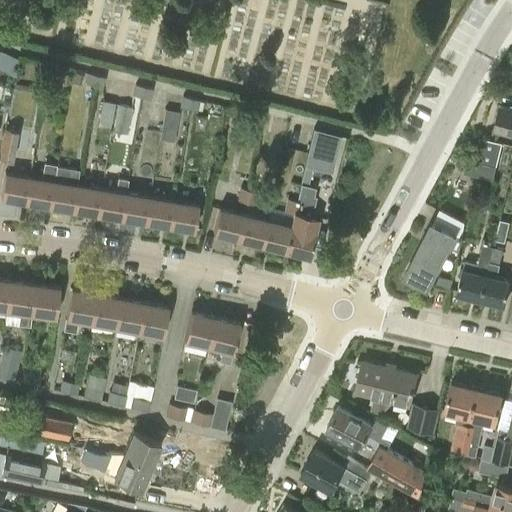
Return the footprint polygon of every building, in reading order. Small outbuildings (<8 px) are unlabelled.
[(41,61),(39,71),(47,73),(50,62),(41,60),(41,61)] [(50,62),(47,73),(56,76),(59,65),(50,62)] [(88,71),(85,82),(93,84),(96,73),(88,71)] [(96,73),(93,84),(102,87),(105,76),(96,73)] [(135,83),(133,94),(140,96),(143,85),(135,83)] [(143,85),(140,96),(149,98),(152,88),(143,85)] [(182,95),(179,106),(187,108),(190,97),(182,95)] [(190,97),(187,108),(196,110),(199,99),(190,97)] [(115,102),(103,100),(98,125),(110,127),(115,102)] [(132,106),(117,103),(112,130),(127,132),(132,106)] [(511,134),(511,108),(497,105),(491,129),(511,134)] [(179,111),(164,108),(159,138),(174,141),(179,111)] [(18,129),(4,127),(0,149),(0,158),(13,160),(18,129)] [(340,134),(312,128),(307,148),(335,154),(340,134)] [(474,161),(495,165),(501,141),(479,137),(474,161)] [(495,165),(474,161),(465,159),(462,172),(492,179),(495,165)] [(42,177),(29,175),(25,200),(49,204),(54,179),(56,164),(44,162),(42,177)] [(25,200),(29,175),(5,171),(0,195),(25,200)] [(115,189),(101,187),(97,212),(121,216),(126,191),(128,178),(118,176),(115,189)] [(77,183),(54,179),(49,204),(73,208),(77,183)] [(284,248),(308,254),(316,223),(305,220),(309,203),(310,203),(314,184),(302,181),(299,192),(297,200),(296,199),(293,212),(290,224),(284,248)] [(101,187),(77,183),(73,208),(97,212),(101,187)] [(236,199),(246,201),(249,189),(239,186),(236,199)] [(258,191),(249,189),(246,201),(256,204),(258,191)] [(149,195),(126,191),(121,216),(145,220),(149,195)] [(173,199),(149,195),(145,220),(169,224),(173,199)] [(286,197),(283,210),(293,212),(296,199),(286,197)] [(197,203),(173,199),(169,224),(193,228),(197,203)] [(213,231),(237,237),(243,212),(218,207),(213,231)] [(266,218),(243,212),(237,237),(260,243),(266,218)] [(290,224),(266,218),(260,243),(284,248),(290,224)] [(453,233),(432,223),(425,235),(428,236),(407,276),(426,285),(453,233)] [(479,297),(491,246),(490,245),(491,240),(484,239),(478,263),(464,259),(462,268),(461,267),(455,292),(479,297)] [(503,249),(491,246),(479,297),(503,303),(508,279),(496,276),(503,249)] [(435,285),(450,288),(452,279),(440,276),(435,285)] [(10,279),(0,277),(0,307),(6,308),(10,279)] [(29,324),(31,311),(30,311),(34,282),(10,279),(6,308),(19,310),(18,322),(29,324)] [(59,285),(34,282),(30,311),(31,311),(55,315),(59,285)] [(78,319),(90,321),(95,291),(70,287),(63,328),(76,330),(78,319)] [(90,321),(114,325),(119,296),(95,291),(90,321)] [(114,325),(138,329),(143,300),(119,296),(114,325)] [(168,305),(143,300),(138,329),(162,334),(168,305)] [(183,339),(208,345),(215,315),(190,310),(183,339)] [(215,315),(208,345),(222,348),(219,359),(229,362),(239,321),(215,315)] [(20,349),(3,345),(0,357),(0,376),(14,380),(20,349)] [(415,373),(360,360),(354,389),(373,394),(370,407),(383,410),(386,397),(407,402),(415,373)] [(42,365),(25,361),(20,381),(39,385),(41,375),(40,375),(42,365)] [(105,377),(88,373),(83,395),(100,400),(105,377)] [(79,383),(61,379),(59,389),(77,393),(79,383)] [(451,449),(459,451),(474,387),(449,381),(443,407),(459,411),(451,449)] [(196,389),(177,385),(174,397),(193,402),(196,389)] [(499,393),(474,387),(459,451),(472,454),(478,428),(489,430),(499,393)] [(126,394),(124,393),(109,390),(106,401),(124,405),(126,394)] [(150,401),(133,397),(131,406),(148,410),(150,401)] [(193,408),(190,420),(224,428),(230,400),(216,397),(212,413),(193,408)] [(62,405),(42,402),(40,416),(38,416),(35,431),(66,437),(69,422),(59,420),(62,405)] [(168,402),(165,414),(190,420),(193,408),(168,402)] [(438,408),(413,402),(408,425),(433,431),(438,408)] [(375,451),(366,466),(365,467),(371,470),(371,469),(420,495),(426,467),(425,467),(428,463),(415,456),(413,460),(387,446),(390,442),(381,437),(389,422),(374,415),(370,422),(336,405),(325,427),(359,445),(360,443),(375,451)] [(511,462),(511,414),(509,428),(500,426),(492,458),(511,462)] [(128,440),(122,453),(150,465),(159,442),(123,427),(119,436),(128,440)] [(365,467),(366,466),(354,459),(347,471),(341,468),(342,466),(314,449),(300,473),(329,490),(335,479),(345,485),(346,483),(359,490),(371,470),(365,467)] [(140,487),(150,465),(122,453),(120,456),(110,451),(102,451),(97,462),(108,467),(106,472),(112,474),(112,475),(140,487)] [(45,460),(5,452),(0,473),(41,481),(45,460)] [(509,464),(481,458),(478,471),(506,477),(509,464)] [(453,487),(451,496),(511,511),(511,485),(499,482),(496,494),(467,487),(466,490),(453,487)] [(511,511),(451,496),(449,507),(465,511),(511,511)] [(299,511),(284,502),(278,511),(299,511)] [(67,503),(66,505),(62,511),(82,511),(85,506),(67,503)]
